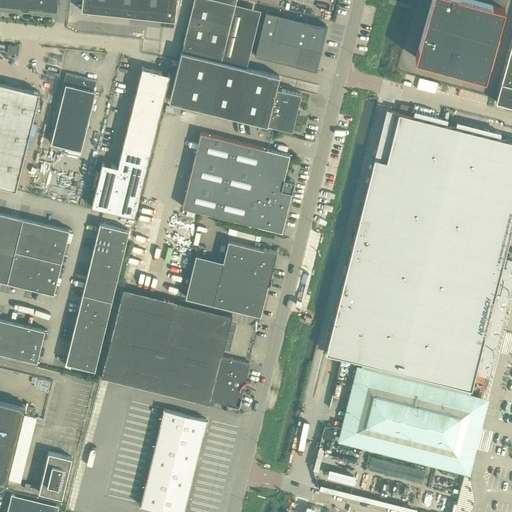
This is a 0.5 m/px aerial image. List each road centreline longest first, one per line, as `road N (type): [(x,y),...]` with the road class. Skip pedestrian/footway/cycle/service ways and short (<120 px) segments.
road 1 (unclassified): [(233,511),(361,0)]
road 2 (unknown): [(109,160),(137,45),(172,47),(182,0)]
